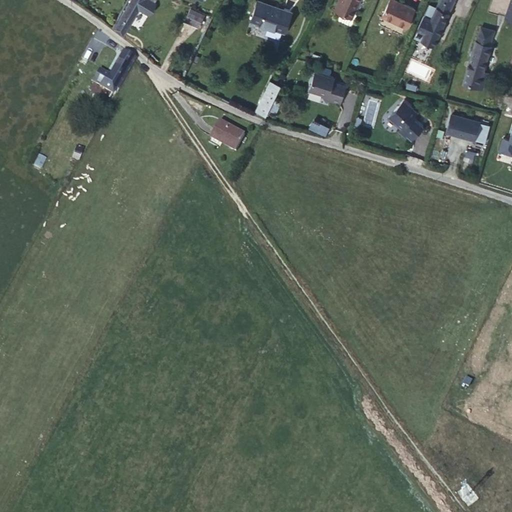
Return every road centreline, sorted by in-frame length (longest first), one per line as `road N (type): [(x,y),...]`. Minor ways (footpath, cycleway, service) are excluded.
road 1 (track): [(156,68),(169,102),(373,399),(463,511)]
road 2 (unclassified): [(56,0),(156,68),(268,122),(511,200)]
